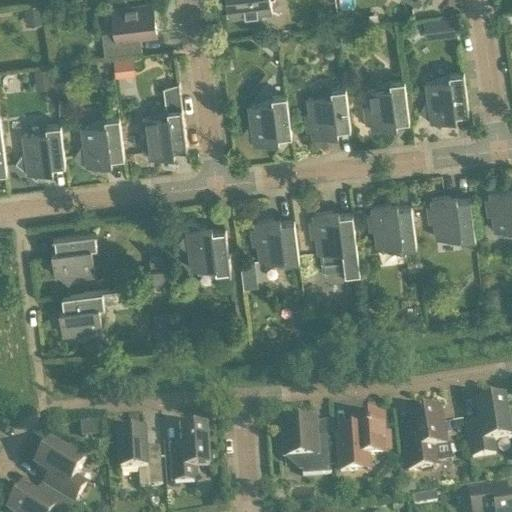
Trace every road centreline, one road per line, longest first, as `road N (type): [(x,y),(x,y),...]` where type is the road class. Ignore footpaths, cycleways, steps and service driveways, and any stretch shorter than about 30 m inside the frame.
road 1 (residential): [(214,190),(498,156)]
road 2 (residential): [(238,396),(511,368)]
road 3 (residential): [(43,414),(17,214)]
road 4 (residential): [(17,214),(214,190)]
road 5 (residential): [(43,414),(238,396)]
road 6 (residential): [(214,190),(187,0)]
road 7 (residential): [(498,156),(476,0)]
